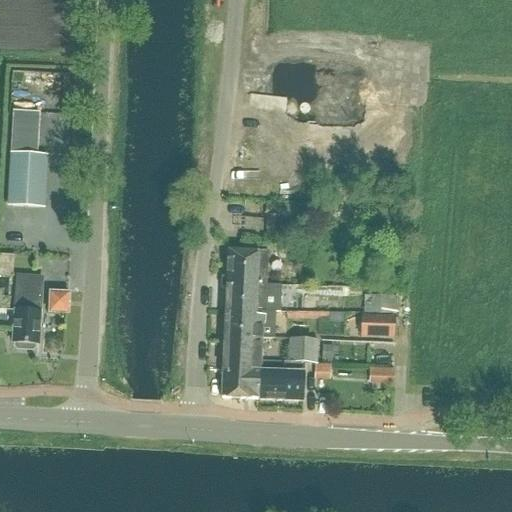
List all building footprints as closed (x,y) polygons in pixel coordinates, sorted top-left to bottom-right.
[(406,112),(305,109),(303,141),(405,144),(406,112)] [(48,159),(45,159),(47,116),(13,114),(7,207),(45,209),(48,159)] [(240,126),(239,143),(253,144),(254,127),(240,126)] [(281,248),(282,218),(265,218),(263,247),(281,248)] [(228,252),(227,286),(266,288),(267,254),(228,252)] [(12,345),(14,345),(14,349),(16,351),(32,352),(35,350),(35,347),(38,347),(40,314),(39,314),(40,300),(41,280),(16,278),(14,312),(12,345)] [(265,313),(266,288),(227,286),(225,317),(255,317),(256,316),(256,313),(265,313)] [(68,315),(69,296),(51,295),(50,314),(68,315)] [(397,316),(398,297),(364,298),(363,316),(397,316)] [(289,312),(289,322),(332,322),(332,312),(289,312)] [(265,314),(265,313),(256,313),(256,316),(255,317),(225,317),(224,344),(262,346),(262,341),(273,342),(274,315),(265,314)] [(360,338),(368,339),(393,340),(394,320),(361,319),(360,338)] [(259,373),(258,402),(302,404),(304,366),(317,366),(318,342),(289,341),(288,365),(284,365),(284,374),(261,373),(259,373)] [(224,344),(223,372),(255,373),(256,370),(261,371),(262,346),(224,344)] [(371,367),(370,381),(393,381),(394,368),(371,367)] [(261,373),(261,371),(256,370),(255,373),(223,372),(222,401),(258,402),(259,373),(261,373)]
